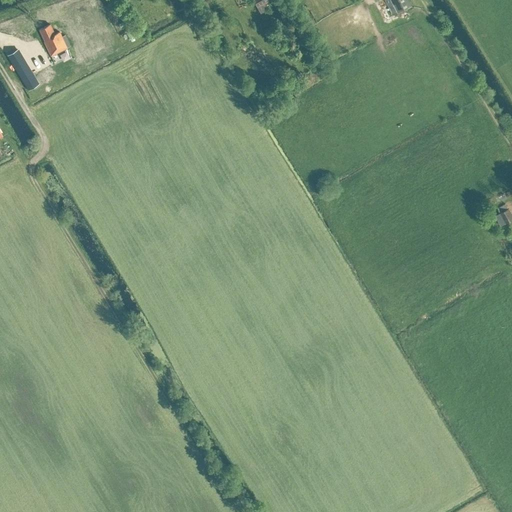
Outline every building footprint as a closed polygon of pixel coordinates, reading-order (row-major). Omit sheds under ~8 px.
[(252,0),(260,13),(268,8),(265,3),(269,0),(252,0)] [(375,0),(376,1),(377,0),(390,0),(397,12),(412,5),(409,0),(375,0)] [(206,2),(200,5),(202,10),(208,7),(206,2)] [(396,16),(391,6),(381,11),(386,21),(396,16)] [(51,56),(67,48),(59,31),(54,34),(50,24),(39,29),(45,41),(44,41),(51,56)] [(18,48),(7,55),(28,90),(39,83),(18,48)] [(511,219),(511,213),(509,208),(501,213),(499,210),(493,213),(498,221),(503,218),(506,223),(511,219)]
